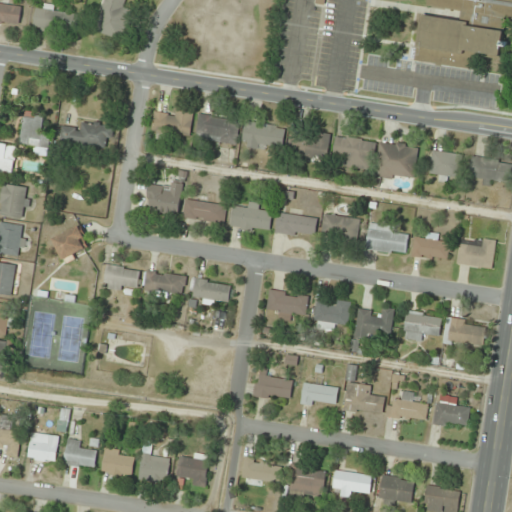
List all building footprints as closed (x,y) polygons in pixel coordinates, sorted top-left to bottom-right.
[(131,0),(103,0),(95,33),(122,39),(131,0)] [(424,0),(511,0),(511,19),(503,18),(500,41),(505,42),(504,47),(499,46),(497,59),(471,55),(469,69),(412,60),(419,15),(458,21),(460,11),(424,5),(424,0)] [(0,23),(18,28),(22,9),(0,3),(0,23)] [(34,28),(77,33),(79,12),(37,6),(34,28)] [(191,136),(193,114),(155,110),(152,132),(191,136)] [(196,138),(237,144),(240,120),(199,114),(196,138)] [(50,135),(43,135),(44,117),(24,116),(23,148),(50,150),(50,135)] [(113,148),(114,124),(82,123),(82,128),(62,127),(62,146),(113,148)] [(283,149),(286,129),(246,123),(243,143),(283,149)] [(313,140),(293,136),(289,153),(326,161),(332,136),(314,132),(313,140)] [(332,160),(372,169),(378,144),(338,134),(332,160)] [(415,181),(419,146),(380,142),(376,176),(415,181)] [(16,145),(0,143),(0,172),(13,174),(16,145)] [(431,176),(460,178),(462,154),(433,151),(431,176)] [(511,160),(471,160),(471,183),(511,183),(511,160)] [(172,187),(150,185),(147,211),(179,215),(183,184),(172,182),(172,187)] [(0,215),(24,218),(28,187),(4,184),(0,215)] [(225,224),(227,205),(186,199),(184,218),(225,224)] [(231,229),(270,233),(273,212),(262,211),(263,204),(246,202),(245,207),(233,206),(231,229)] [(276,233),(315,238),(318,219),(279,213),(276,233)] [(361,219),(325,214),(322,237),(358,241),(361,219)] [(407,255),(410,235),(401,234),(402,228),(370,223),(366,249),(407,255)] [(0,229),(0,254),(22,257),(25,226),(1,224),(0,229)] [(65,262),(92,248),(80,225),(54,239),(65,262)] [(450,243),(441,242),(441,234),(426,233),(426,240),(415,239),(414,258),(449,260),(450,243)] [(497,241),(470,238),(469,245),(460,245),(457,265),(494,269),(497,241)] [(0,293),(12,296),(17,266),(0,262),(0,293)] [(138,293),(141,271),(103,264),(100,286),(138,293)] [(145,290),(183,297),(186,277),(149,270),(145,290)] [(194,302),(231,303),(231,282),(195,281),(194,302)] [(309,296),(270,290),(268,309),(279,310),(278,319),(294,321),(295,314),(306,315),(309,296)] [(348,326),(351,303),(318,299),(314,329),(335,331),(336,325),(348,326)] [(0,334),(7,336),(12,305),(0,303),(0,334)] [(394,312),(359,309),(357,334),(392,337),(394,312)] [(424,342),(425,334),(440,336),(443,316),(407,312),(404,340),(424,342)] [(486,346),(488,324),(448,320),(446,342),(486,346)] [(260,373),(254,395),(289,403),(294,381),(260,373)] [(373,385),(347,383),(344,411),(383,415),(384,397),(372,396),(373,385)] [(302,405),(336,408),(339,387),(304,384),(302,405)] [(429,405),(413,403),(414,393),(403,392),(402,401),(390,399),(388,418),(427,422),(429,405)] [(435,424),(468,429),(471,409),(459,408),(460,398),(439,395),(435,424)] [(19,457),(21,432),(0,429),(0,446),(5,447),(4,455),(19,457)] [(59,437),(32,433),(28,458),(55,463),(59,437)] [(94,471),(98,452),(84,449),(86,442),(69,439),(64,464),(94,471)] [(133,476),(135,453),(105,450),(103,473),(133,476)] [(180,484),(208,484),(208,455),(180,455),(180,484)] [(170,457),(142,456),(141,479),(169,480),(170,457)] [(243,480),(281,484),(283,465),(245,461),(243,480)] [(325,494),(325,467),(291,467),(291,494),(325,494)] [(334,494),(370,497),(372,474),(335,472),(334,494)] [(415,480),(383,476),(380,499),(412,503),(415,480)] [(457,511),(461,490),(430,486),(426,511),(457,511)]
